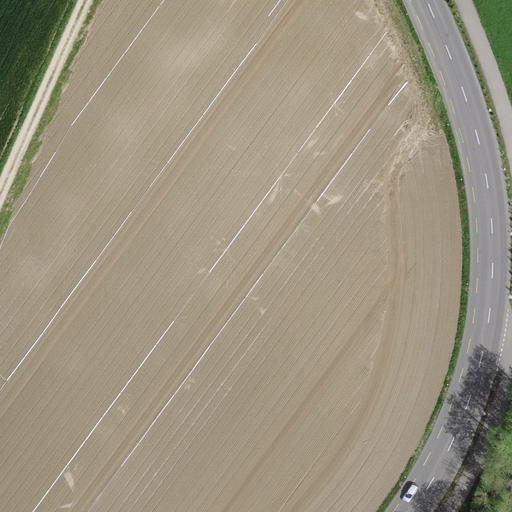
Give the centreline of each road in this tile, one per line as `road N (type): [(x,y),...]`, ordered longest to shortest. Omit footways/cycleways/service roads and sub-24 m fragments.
road 1 (secondary): [(485,336),(491,222),(480,149),(426,0)]
road 2 (track): [(85,0),(0,195)]
road 3 (secondary): [(414,511),(470,398),(485,336)]
